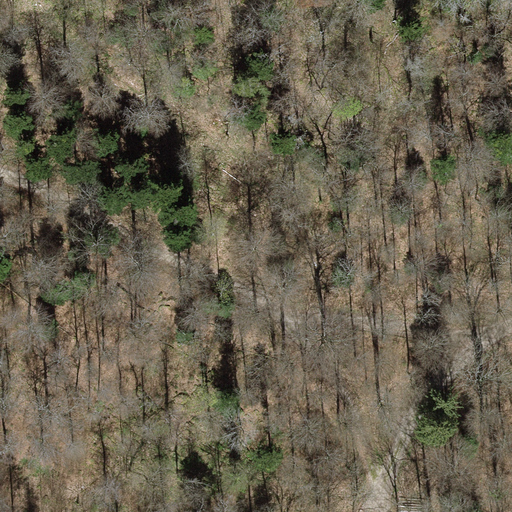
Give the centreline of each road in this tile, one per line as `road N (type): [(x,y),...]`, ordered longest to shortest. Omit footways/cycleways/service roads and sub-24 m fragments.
road 1 (track): [(0,181),(167,242),(287,311),(473,338),(511,367)]
road 2 (track): [(379,511),(406,407),(473,338),(511,325)]
road 3 (track): [(383,511),(345,414),(287,311)]
